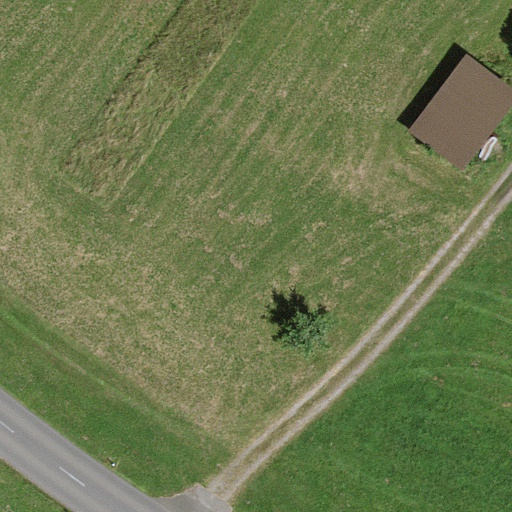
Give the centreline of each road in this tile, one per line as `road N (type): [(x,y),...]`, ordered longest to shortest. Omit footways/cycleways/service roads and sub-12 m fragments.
road 1 (track): [(195,511),(330,387),(511,179)]
road 2 (tertiary): [(122,511),(0,420)]
